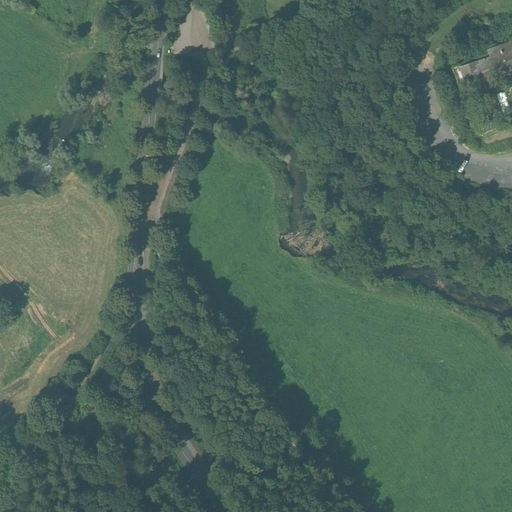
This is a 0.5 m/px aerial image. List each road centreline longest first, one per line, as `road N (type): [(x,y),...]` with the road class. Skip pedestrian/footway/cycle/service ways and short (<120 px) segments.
road 1 (tertiary): [(215,511),(166,436),(136,335),(136,237),(159,0)]
road 2 (unknown): [(344,511),(147,238)]
road 3 (track): [(147,238),(199,96)]
road 4 (track): [(124,306),(51,426)]
road 5 (track): [(51,426),(155,511)]
